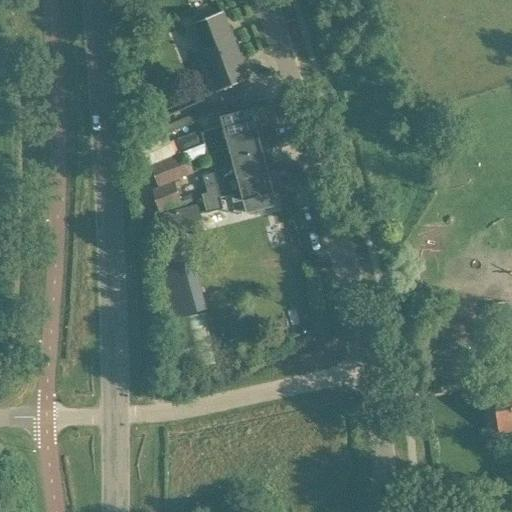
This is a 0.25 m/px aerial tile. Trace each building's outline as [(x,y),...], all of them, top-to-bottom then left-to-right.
[(191,24),(218,91),(226,88),(244,81),(244,80),(249,78),(223,11),(191,24)] [(226,88),(218,91),(224,106),(232,102),(226,88)] [(204,141),(205,143),(256,129),(251,108),(220,115),(223,126),(202,132),(204,141)] [(228,148),(231,158),(262,150),(256,129),(205,143),(207,154),(228,148)] [(201,130),(177,139),(181,149),(181,150),(182,151),(184,150),(205,143),(204,141),(202,132),(201,130)] [(145,144),(131,150),(140,166),(141,168),(152,164),(175,154),(175,153),(165,135),(146,143),(145,144)] [(175,154),(152,164),(160,185),(174,180),(193,173),(184,150),(182,151),(175,154)] [(204,176),(207,187),(215,184),(267,170),(262,150),(231,158),(234,169),(204,176)] [(201,193),(200,193),(204,211),(221,207),(219,197),(229,194),(231,193),(233,201),(241,199),(243,198),(246,212),(274,205),(271,191),(272,191),(267,170),(215,184),(207,187),(208,191),(206,192),(204,192),(201,193)] [(174,180),(160,185),(155,187),(157,194),(160,210),(182,201),(174,180)] [(185,231),(205,225),(199,205),(160,216),(170,252),(189,247),(185,231)] [(292,222),(280,225),(285,243),(296,239),(292,222)] [(511,387),(492,391),(498,429),(511,427),(511,387)]
